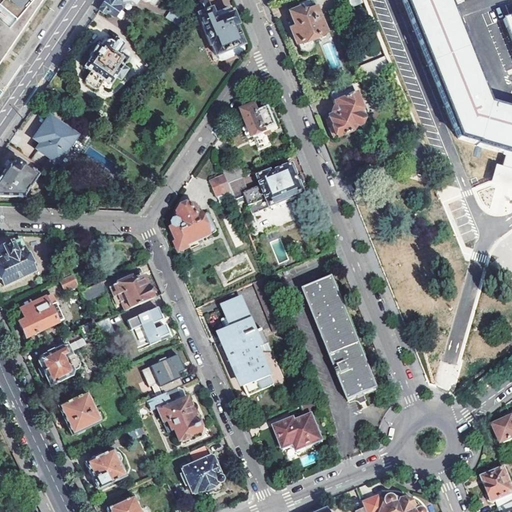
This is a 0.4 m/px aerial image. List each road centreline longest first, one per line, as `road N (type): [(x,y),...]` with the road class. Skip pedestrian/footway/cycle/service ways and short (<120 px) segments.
road 1 (residential): [(418,416),(271,59)]
road 2 (residential): [(269,506),(144,222)]
road 3 (residential): [(144,222),(244,75),(271,59)]
road 4 (secondary): [(67,511),(0,373)]
road 5 (residential): [(404,452),(269,506)]
road 6 (residential): [(0,217),(144,222)]
road 7 (secondary): [(78,0),(0,116)]
